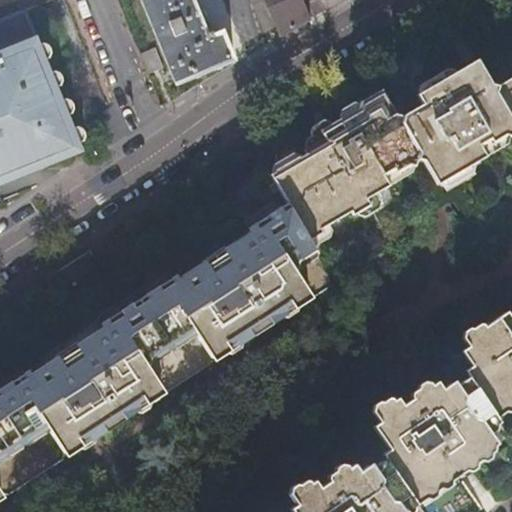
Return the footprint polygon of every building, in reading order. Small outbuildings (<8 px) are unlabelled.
[(142,0),(175,81),(233,59),(222,30),(213,34),(211,31),(205,33),(200,20),(206,17),(202,8),(196,10),(192,0),(142,0)] [(266,0),(281,35),(310,18),(303,0),(266,0)] [(24,7),(0,17),(0,164),(12,159),(19,175),(78,150),(24,7)] [(139,48),(148,71),(162,64),(153,42),(139,48)] [(277,178),(319,237),(322,235),(320,231),(351,213),(353,216),(368,207),(364,201),(388,187),(381,176),(393,169),(395,172),(406,166),(415,167),(416,160),(424,162),(441,191),(489,163),(482,152),(494,145),(496,149),(509,141),(511,141),(511,82),(498,91),(493,89),(478,64),(419,99),(424,108),(403,121),(397,119),(382,94),(361,107),(361,112),(322,136),(326,143),(306,155),(309,159),(277,178)] [(310,242),(319,237),(277,178),(273,180),(288,206),(310,242)] [(0,500),(2,500),(71,455),(80,449),(97,439),(138,413),(153,402),(162,397),(219,361),(228,355),(243,346),(278,323),(280,321),(300,309),(314,300),(335,286),(330,276),(316,252),(310,242),(288,206),(253,228),(251,234),(229,248),(231,251),(205,268),(203,265),(179,280),(175,278),(108,320),(108,326),(83,342),(85,345),(60,361),(58,359),(34,374),(28,372),(0,390),(0,500)] [(490,267),(498,262),(487,247),(489,245),(468,215),(460,221),(481,251),(480,252),(490,267)] [(97,246),(92,246),(90,248),(55,270),(56,274),(65,285),(105,259),(97,246)] [(437,382),(426,389),(433,400),(474,459),(497,442),(488,429),(500,420),(497,416),(511,405),(511,313),(509,316),(506,312),(465,341),(469,347),(461,352),(472,368),(466,372),(469,376),(457,385),(454,381),(442,389),(437,382)] [(433,400),(426,389),(403,406),(397,398),(388,405),(395,415),(443,482),(474,459),(433,400)] [(319,489),(313,481),(296,493),(302,501),(290,509),(292,511),(405,511),(404,511),(443,482),(395,415),(388,405),(379,411),(385,418),(373,427),(389,450),(382,455),(385,459),(373,468),(370,463),(359,471),(354,464),(319,489)]
